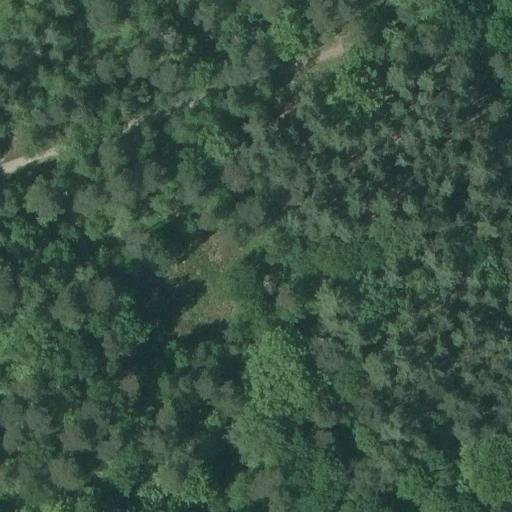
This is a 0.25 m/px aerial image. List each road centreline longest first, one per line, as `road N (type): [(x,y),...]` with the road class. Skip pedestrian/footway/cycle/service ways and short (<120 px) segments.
road 1 (track): [(0,166),(473,0)]
road 2 (track): [(37,152),(172,511)]
